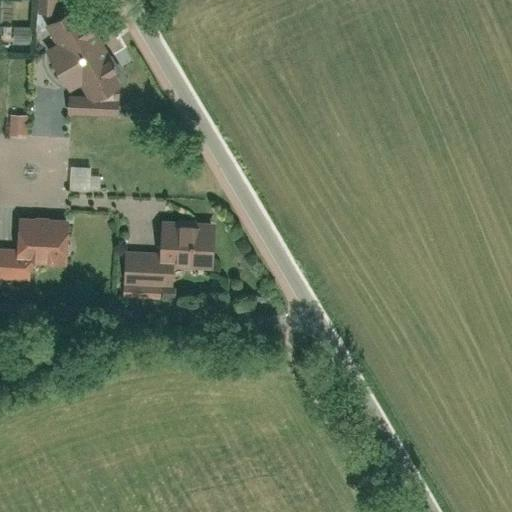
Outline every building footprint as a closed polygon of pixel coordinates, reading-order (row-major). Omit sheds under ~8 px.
[(61,0),(39,0),(39,14),(60,15),(61,0)] [(70,93),(83,85),(89,95),(70,94),(69,116),(120,117),(120,100),(106,100),(131,85),(90,16),(82,21),(75,10),(48,26),(60,46),(46,54),(70,93)] [(14,25),(14,40),(31,40),(31,25),(14,25)] [(10,134),(28,134),(28,112),(10,111),(10,134)] [(70,188),(96,189),(96,164),(71,164),(70,188)] [(71,223),(22,216),(17,248),(0,245),(0,275),(31,280),(31,279),(34,260),(66,264),(71,223)] [(164,220),(163,252),(128,250),(126,295),(178,298),(179,266),(218,267),(220,223),(164,220)]
